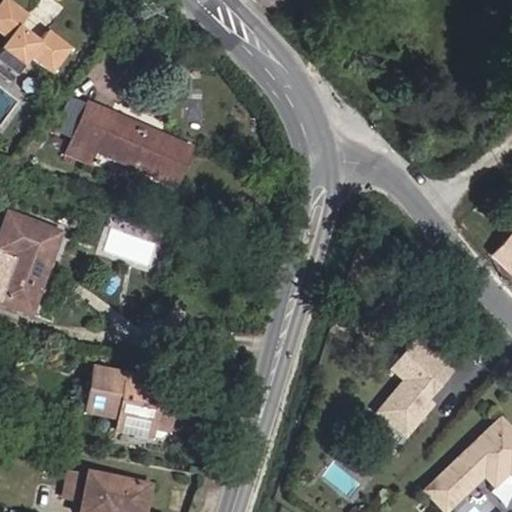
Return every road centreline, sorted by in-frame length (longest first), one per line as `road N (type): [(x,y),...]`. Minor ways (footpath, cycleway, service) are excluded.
road 1 (tertiary): [(236,511),(327,179),(318,112)]
road 2 (residential): [(318,112),(429,213),(511,308)]
road 3 (tertiary): [(318,112),(219,0)]
